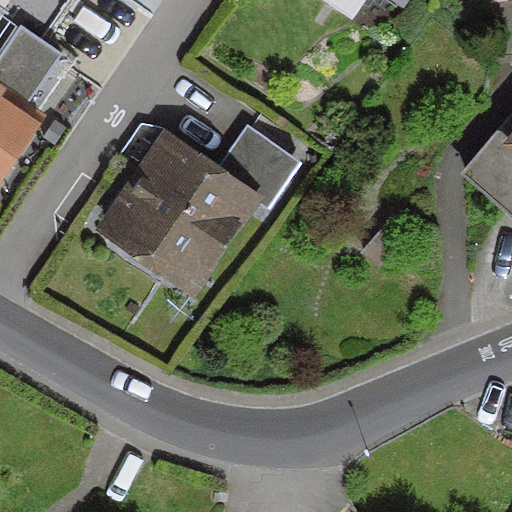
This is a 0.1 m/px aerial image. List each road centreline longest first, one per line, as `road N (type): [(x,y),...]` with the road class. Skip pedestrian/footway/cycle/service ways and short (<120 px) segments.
road 1 (tertiary): [(511,341),(302,433),(217,435),(123,395),(0,321)]
road 2 (residential): [(186,0),(0,273)]
